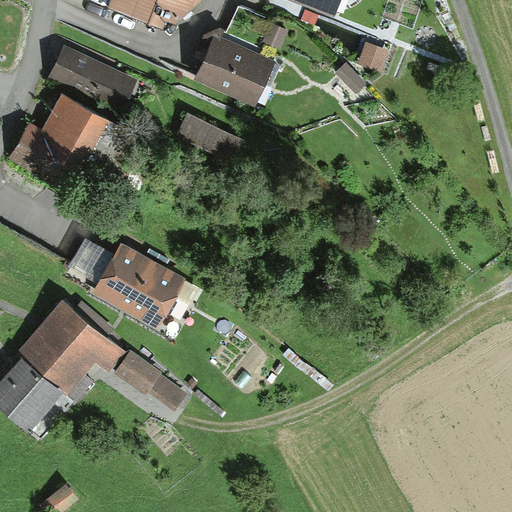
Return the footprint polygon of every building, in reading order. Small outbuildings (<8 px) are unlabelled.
[(108,0),(107,4),(153,25),(177,25),(191,10),(195,0),(108,0)] [(292,0),(328,14),(334,0),(292,0)] [(207,56),(191,87),(240,113),(253,89),(265,95),(276,74),(260,66),(276,33),(235,12),(222,37),(208,29),(196,51),(207,56)] [(386,55),(367,43),(360,55),(380,67),(386,55)] [(46,82),(110,117),(124,91),(60,56),(46,82)] [(348,93),(337,83),(331,94),(342,103),(348,93)] [(21,127),(2,159),(47,185),(65,155),(74,160),(97,120),(59,98),(37,136),(21,127)] [(234,139),(183,114),(172,137),(223,162),(234,139)] [(97,287),(156,320),(181,276),(122,243),(97,287)] [(0,384),(0,413),(18,429),(81,355),(99,370),(115,350),(59,303),(41,324),(47,329),(0,384)] [(129,352),(113,372),(135,390),(141,383),(165,403),(176,390),(129,352)] [(53,511),(74,497),(63,481),(36,500),(44,511),(53,511)]
